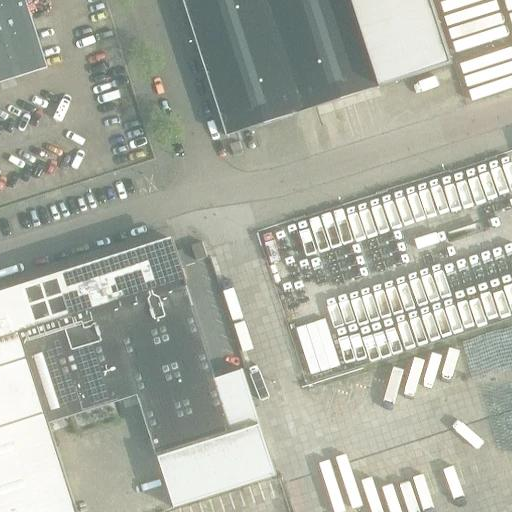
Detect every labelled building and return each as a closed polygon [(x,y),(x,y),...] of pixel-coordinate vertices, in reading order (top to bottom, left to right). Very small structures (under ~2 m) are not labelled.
[(23,0),(0,0),(0,84),(46,70),(23,0)] [(184,0),(228,137),(382,89),(353,0),(184,0)] [(433,0),(353,0),(382,89),(454,66),(433,0)] [(0,511),(77,511),(75,506),(76,506),(50,425),(138,397),(166,485),(167,485),(168,488),(171,487),(171,488),(241,465),(240,465),(243,464),(242,461),(243,460),(238,444),(241,443),(229,406),(224,388),(223,388),(222,383),(218,385),(194,307),(186,281),(187,280),(184,270),(182,270),(177,253),(173,241),(99,265),(99,263),(96,264),(97,266),(82,271),(81,269),(78,270),(79,271),(8,294),(7,292),(4,293),(5,295),(0,296),(0,511)] [(193,247),(197,262),(208,259),(203,244),(193,247)]
